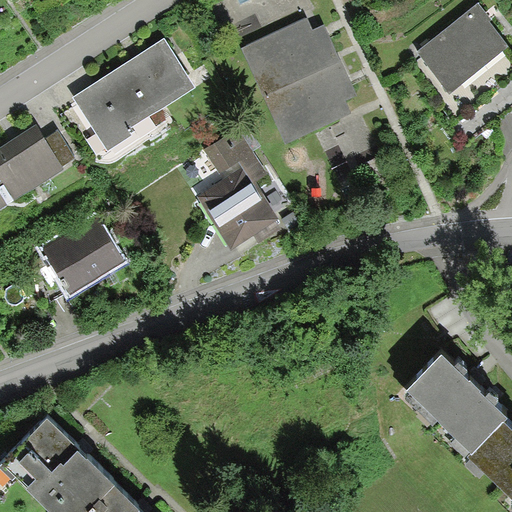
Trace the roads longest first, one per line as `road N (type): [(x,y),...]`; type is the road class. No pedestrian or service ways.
road 1 (residential): [(511,229),(446,234),(304,266),(0,383)]
road 2 (residential): [(0,97),(154,0)]
